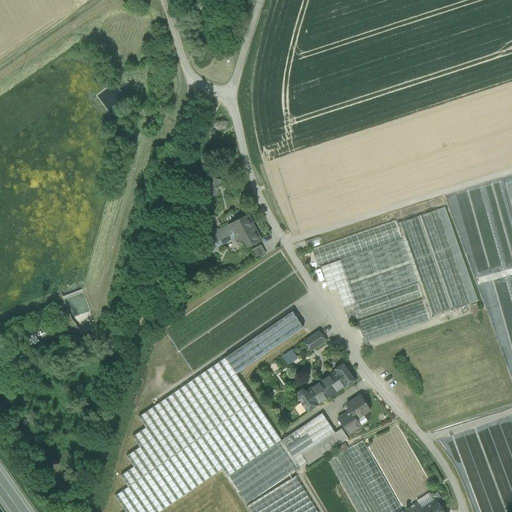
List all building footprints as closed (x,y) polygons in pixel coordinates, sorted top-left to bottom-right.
[(217,195),(219,178),(208,177),(206,194),(217,195)] [(438,210),(420,216),(452,310),(470,304),(438,210)] [(254,228),(247,215),(229,224),(231,229),(235,239),(241,250),(258,241),(252,229),(254,228)] [(450,311),(417,216),(400,222),(433,317),(450,311)] [(395,221),(311,250),(317,268),(320,267),(339,261),(402,239),(395,221)] [(231,229),(214,238),(218,247),(235,239),(231,229)] [(212,236),(205,239),(211,251),(218,247),(214,238),(212,236)] [(402,242),(340,263),(354,303),(416,282),(402,242)] [(255,259),(265,254),(260,244),(250,249),(255,259)] [(339,261),(320,267),(329,292),(336,289),(344,310),(355,306),(354,303),(340,263),(339,261)] [(417,284),(355,306),(344,310),(348,323),(359,319),(422,297),(417,284)] [(423,300),(356,323),(364,345),(430,322),(423,300)] [(292,312),(224,358),(235,374),(303,328),(292,312)] [(318,331),(303,341),(310,351),(325,341),(318,331)] [(224,358),(138,417),(145,428),(132,437),(139,447),(126,456),(133,467),(120,476),(128,487),(114,496),(125,511),(160,511),(221,470),(226,478),(280,440),(235,374),(224,358)] [(335,372),(306,392),(302,390),(297,393),(297,398),(307,411),(345,385),(346,387),(354,381),(343,364),(334,370),(335,372)] [(360,396),(345,406),(349,412),(337,420),(344,430),(349,427),(353,431),(361,426),(356,419),(370,410),(360,396)] [(281,441),(280,441),(288,452),(329,425),(322,414),(281,441)] [(329,425),(288,452),(299,468),(306,463),(301,455),(316,445),(334,433),(329,425)] [(348,439),(341,429),(334,433),(341,443),(348,439)] [(334,433),(316,445),(323,455),(341,443),(334,433)] [(280,440),(226,478),(245,505),(299,468),(288,452),(280,441),(281,441),(280,440)] [(336,447),(340,453),(344,451),(347,449),(352,446),(349,440),(343,443),(336,447)] [(402,511),(363,440),(352,446),(347,449),(381,511),(402,511)] [(316,445),(301,455),(306,463),(308,465),(323,455),(316,445)] [(377,511),(344,451),(340,453),(328,460),(356,511),(377,511)] [(316,511),(295,476),(246,507),(248,511),(316,511)] [(442,511),(435,500),(434,501),(429,493),(416,501),(417,503),(421,509),(418,511),(442,511)] [(417,503),(405,511),(418,511),(421,509),(417,503)]
